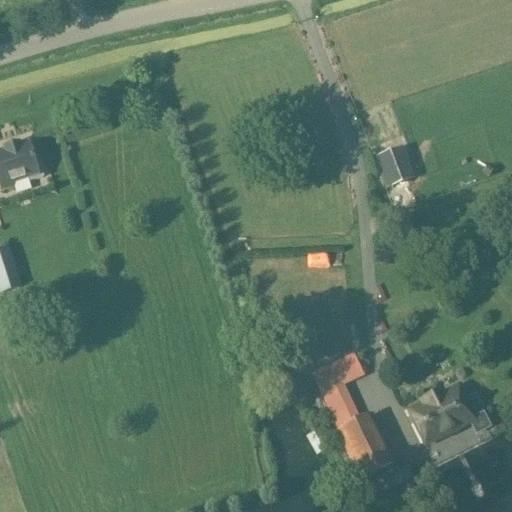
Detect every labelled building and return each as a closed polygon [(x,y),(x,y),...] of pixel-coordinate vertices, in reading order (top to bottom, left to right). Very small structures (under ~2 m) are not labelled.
[(36,166),(29,145),(19,148),(18,145),(3,150),(4,153),(0,153),(0,192),(0,193),(13,189),(12,185),(29,180),(30,183),(43,179),(39,165),(36,166)] [(385,192),(413,181),(401,149),(373,160),(385,192)] [(0,296),(22,290),(9,249),(0,251),(0,296)] [(395,466),(396,466),(371,415),(359,422),(344,388),(364,378),(354,356),(311,376),(337,433),(336,434),(359,483),(357,484),(366,504),(401,486),(407,497),(420,491),(408,468),(398,473),(395,466)] [(471,425),(476,435),(491,428),(484,414),(474,419),(458,387),(407,413),(425,448),(471,425)]
